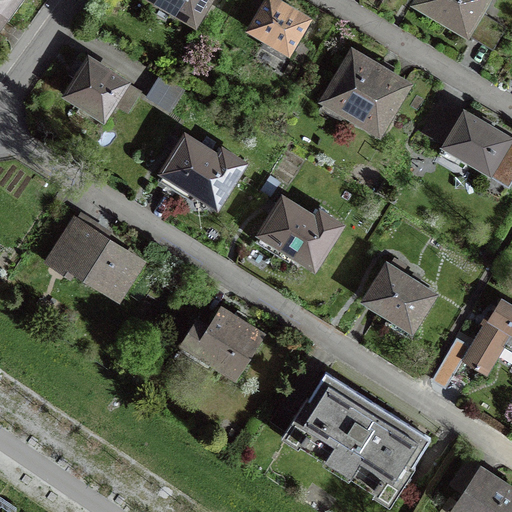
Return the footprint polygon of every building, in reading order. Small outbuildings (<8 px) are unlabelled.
[(0,0),(0,22),(16,0),(0,0)] [(210,0),(153,0),(195,25),(210,0)] [(308,20),(274,0),(268,0),(251,28),(267,38),(263,44),(285,58),(288,54),(297,38),(308,20)] [(487,0),(416,0),(415,4),(434,15),(437,10),(470,29),(480,13),(487,0)] [(505,28),(480,13),(470,29),(467,34),(493,49),(505,28)] [(304,64),(313,48),(297,38),(288,54),(304,64)] [(380,67),(353,52),(324,100),(379,132),(408,84),(391,74),(393,70),(382,64),(380,67)] [(139,91),(90,59),(67,94),(83,105),(85,103),(104,115),(113,103),(126,111),(139,91)] [(161,75),(147,96),(169,110),(183,89),(161,75)] [(463,116),(441,103),(425,131),(447,143),(463,116)] [(507,138),(465,113),(463,116),(447,143),(445,146),(487,171),(507,138)] [(218,156),(185,135),(162,172),(217,207),(245,163),(223,149),(218,156)] [(509,184),(511,179),(511,140),(507,138),(487,171),(509,184)] [(316,218),(283,197),(261,233),(314,267),(341,225),(320,212),(316,218)] [(96,224),(81,215),(59,249),(77,261),(73,266),(118,295),(124,285),(133,282),(132,273),(139,261),(91,231),(96,224)] [(410,278),(388,264),(365,299),(412,329),(434,294),(417,283),(421,278),(413,273),(410,278)] [(179,278),(166,269),(155,286),(168,295),(179,278)] [(511,307),(501,300),(465,360),(485,372),(496,355),(500,357),(503,353),(511,358),(511,307)] [(235,377),(262,334),(220,308),(208,327),(197,320),(182,343),(235,377)] [(451,346),(443,360),(457,368),(465,354),(451,346)] [(428,438),(326,373),(292,427),(305,435),(301,442),(377,490),(381,484),(394,492),(428,438)] [(483,468),(469,458),(452,484),(464,492),(453,509),(457,511),(511,511),(511,489),(482,469),(483,468)]
